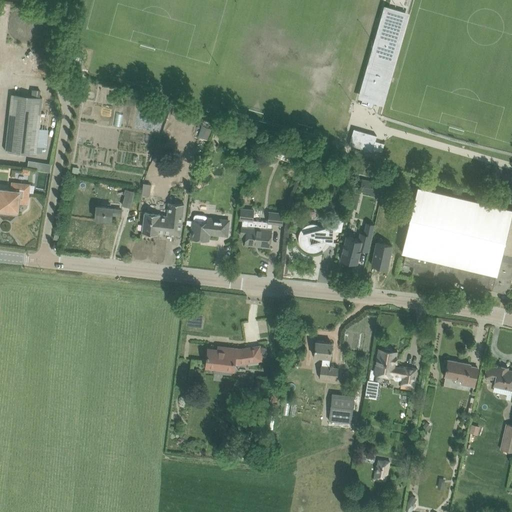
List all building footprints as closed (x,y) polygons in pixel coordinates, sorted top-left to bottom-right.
[(387,11),(362,97),(369,99),(367,106),(372,107),(374,102),(374,101),(381,103),(387,81),(389,82),(391,77),(389,76),(406,16),(402,15),(387,11)] [(12,94),(5,150),(36,154),(36,152),(42,153),(42,146),(46,147),(50,112),(40,111),(42,97),(12,94)] [(183,116),(184,110),(173,107),(171,113),(183,116)] [(202,125),(198,137),(206,140),(211,128),(202,125)] [(353,129),(349,144),(372,151),(376,135),(353,129)] [(291,156),(294,148),(289,146),(290,144),(284,142),(283,143),(278,141),(275,150),(280,152),(279,154),(285,157),(286,154),(291,156)] [(28,159),(27,165),(47,170),(46,176),(49,176),(52,164),(28,159)] [(366,180),(365,185),(372,186),(371,193),(381,195),(383,184),(366,180)] [(0,192),(0,191),(0,208),(17,210),(18,202),(27,203),(29,184),(12,182),(11,190),(0,189),(0,192)] [(511,208),(418,186),(404,242),(402,251),(406,252),(403,264),(413,266),(412,273),(433,278),(433,275),(439,276),(439,277),(508,294),(511,278),(511,208)] [(130,206),(134,191),(127,190),(123,205),(130,206)] [(87,202),(85,220),(95,221),(96,219),(111,220),(113,220),(112,222),(120,223),(122,203),(106,202),(106,207),(97,206),(97,203),(87,202)] [(158,232),(175,234),(176,227),(181,228),(184,204),(168,202),(167,216),(159,215),(159,214),(145,212),(143,232),(158,234),(158,232)] [(242,220),(242,223),(240,235),(246,236),(245,244),(254,245),(254,243),(270,245),(272,223),(282,224),(283,213),(269,211),(268,221),(253,219),(254,208),(240,207),(239,220),(242,220)] [(227,236),(229,226),(229,220),(214,218),(207,217),(206,216),(205,215),(196,214),(194,215),(194,216),(193,220),(193,221),(191,238),(208,240),(209,233),(227,236)] [(338,224),(342,225),(343,219),(335,217),(334,221),(338,224)] [(346,236),(340,259),(357,263),(360,249),(368,251),(374,224),(366,222),(364,233),(360,232),(358,239),(346,236)] [(305,250),(306,251),(307,251),(308,251),(309,252),(310,252),(312,252),(315,252),(318,251),(320,250),(322,248),(324,246),(325,244),(326,241),(333,244),(335,224),(324,227),(322,228),(322,227),(320,226),(318,225),(315,224),(312,224),(310,224),(307,225),(305,226),(303,228),(301,230),(300,232),(299,235),(298,236),(298,237),(298,238),(298,239),(299,240),(299,241),(299,242),(299,243),(300,244),(300,245),(301,245),(301,246),(302,247),(302,248),(303,248),(304,249),(304,250),(305,250)] [(377,242),(372,265),(387,268),(392,245),(377,242)] [(338,368),(334,367),(329,367),(332,343),(315,341),(314,356),(322,357),(322,366),(321,366),(320,377),(337,379),(338,368)] [(233,368),(234,366),(241,363),(245,362),(260,360),(259,347),(240,350),(223,348),(223,351),(207,349),(205,365),(233,368)] [(377,358),(374,373),(391,376),(391,377),(393,378),(394,379),(398,380),(400,379),(402,379),(401,384),(413,386),(415,378),(417,368),(404,366),(404,368),(394,366),(397,352),(391,351),(389,348),(386,348),(383,349),(378,348),(377,358)] [(448,359),(446,369),(445,376),(462,379),(461,383),(474,386),(477,367),(470,366),(470,364),(448,359)] [(498,368),(488,365),(485,376),(495,379),(494,385),(511,389),(511,397),(511,400),(511,371),(507,370),(507,368),(498,365),(498,368)] [(276,372),(273,390),(281,391),(282,383),(284,384),(286,374),(276,372)] [(365,379),(364,396),(376,397),(377,380),(365,379)] [(332,393),(329,420),(350,422),(353,396),(332,393)] [(481,425),(472,423),(469,432),(478,435),(481,425)] [(511,424),(506,423),(500,449),(511,451),(511,424)] [(250,441),(249,445),(248,452),(262,454),(262,442),(250,441)] [(376,464),(373,479),(374,479),(373,480),(382,482),(382,480),(386,481),(387,474),(388,474),(390,461),(377,458),(376,464)] [(417,497),(411,496),(407,501),(406,511),(409,511),(416,505),(417,497)]
